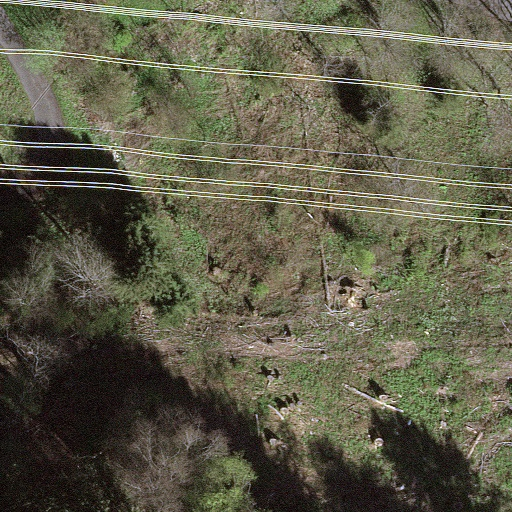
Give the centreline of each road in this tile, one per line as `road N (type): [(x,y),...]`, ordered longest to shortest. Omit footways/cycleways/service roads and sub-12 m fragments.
road 1 (track): [(511,138),(375,67),(300,0)]
road 2 (track): [(0,53),(54,152),(59,207),(0,211)]
